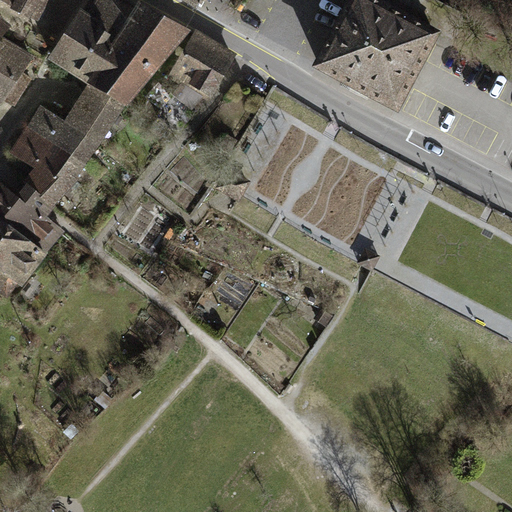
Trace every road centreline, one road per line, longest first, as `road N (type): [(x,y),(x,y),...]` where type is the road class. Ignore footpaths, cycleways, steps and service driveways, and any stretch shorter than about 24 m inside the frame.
road 1 (tertiary): [(157,0),(511,198)]
road 2 (track): [(94,247),(217,348),(375,511)]
road 3 (track): [(94,247),(246,50)]
road 4 (track): [(0,172),(94,247)]
